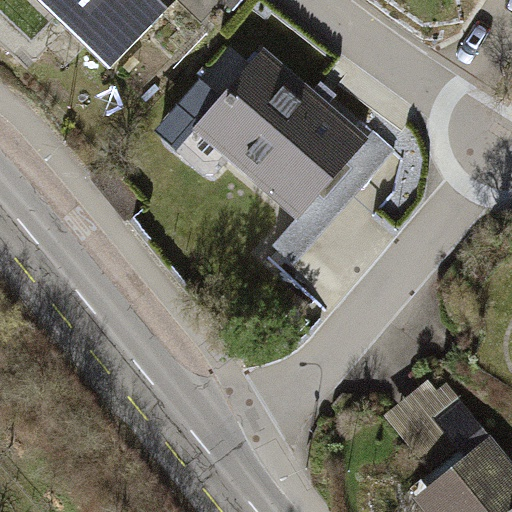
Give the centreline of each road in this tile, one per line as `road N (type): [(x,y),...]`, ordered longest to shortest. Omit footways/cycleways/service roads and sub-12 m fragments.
road 1 (residential): [(225,473),(504,148)]
road 2 (secondary): [(0,195),(225,473)]
road 3 (residential): [(504,148),(301,0)]
